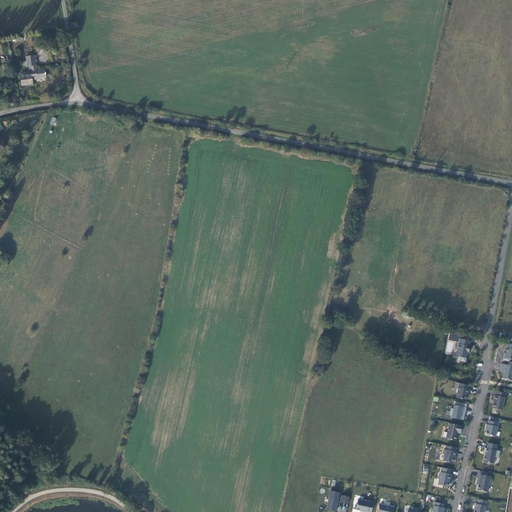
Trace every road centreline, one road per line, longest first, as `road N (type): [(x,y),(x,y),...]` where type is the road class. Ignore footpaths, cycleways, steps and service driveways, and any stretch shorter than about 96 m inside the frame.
road 1 (unclassified): [(511,183),(79,102)]
road 2 (residential): [(456,511),(511,207)]
